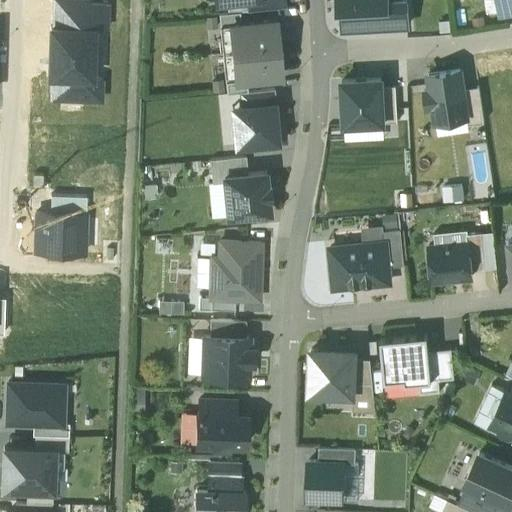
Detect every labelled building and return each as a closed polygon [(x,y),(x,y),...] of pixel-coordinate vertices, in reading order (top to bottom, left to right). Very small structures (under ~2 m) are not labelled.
[(88,0),(54,0),(54,26),(94,28),(105,28),(106,4),(88,4),(88,0)] [(337,0),(338,7),(342,6),(343,26),(408,23),(406,0),(337,0)] [(511,0),(498,0),(501,13),(511,10),(511,0)] [(239,9),(218,11),(222,51),(232,50),(229,22),(240,21),(239,9)] [(240,21),(229,22),(232,50),(277,45),(275,17),(240,21)] [(54,26),(50,26),(49,57),(52,58),(52,66),(49,66),(48,75),(52,75),(51,97),(100,98),(100,77),(92,77),(94,28),(54,26)] [(277,45),(232,50),(234,77),(245,76),(280,73),(277,45)] [(232,50),(222,51),(226,91),(237,89),(246,88),(245,76),(234,77),(232,50)] [(461,68),(428,72),(430,89),(425,89),(427,104),(432,103),(434,120),(467,115),(463,87),(461,68)] [(381,77),(342,79),(345,122),(383,120),(381,85),(381,77)] [(381,85),(383,120),(397,119),(396,84),(381,85)] [(483,120),(479,85),(463,87),(467,115),(468,122),(483,120)] [(237,89),(239,103),(272,100),(273,101),(275,101),(273,86),(246,88),(237,89)] [(231,104),(235,142),(276,138),(283,137),(281,121),(275,122),(273,101),(272,100),(239,103),(231,104)] [(245,153),(209,157),(211,181),(223,179),(223,174),(246,171),(245,153)] [(246,171),(223,174),(223,179),(226,213),(268,209),(268,210),(269,210),(269,208),(268,208),(267,196),(269,195),(268,183),(266,183),(265,170),(265,169),(263,169),(264,169),(246,171)] [(444,185),(445,198),(464,197),(462,183),(444,185)] [(49,210),(84,211),(84,195),(50,193),(49,210)] [(34,209),(33,250),(86,252),(88,211),(84,211),(49,210),(34,209)] [(400,227),(382,229),(383,240),(386,240),(388,265),(404,263),(400,227)] [(434,231),(435,243),(467,240),(466,232),(468,232),(467,228),(434,231)] [(468,232),(466,232),(467,240),(468,240),(471,268),(485,266),(481,231),(468,232)] [(260,240),(218,238),(218,255),(218,265),(210,265),(210,284),(217,284),(217,295),(234,296),(258,296),(259,269),(254,269),(254,256),(259,256),(260,240)] [(383,240),(330,245),(334,285),(389,280),(388,265),(386,240),(383,240)] [(435,243),(429,244),(432,280),(471,276),(471,268),(468,240),(467,240),(435,243)] [(218,255),(196,254),(195,284),(210,284),(210,265),(218,265),(218,255)] [(217,295),(198,294),(198,306),(234,307),(234,296),(217,295)] [(245,318),(209,317),(208,333),(244,334),(245,318)] [(208,333),(203,333),(202,373),(246,374),(246,360),(251,360),(252,345),(247,345),(247,334),(244,334),(208,333)] [(416,333),(380,337),(384,378),(404,377),(404,381),(419,379),(431,378),(429,348),(418,349),(416,333)] [(337,350),(328,350),(328,347),(311,346),(309,390),(353,392),(354,380),(354,356),(355,348),(338,347),(337,350)] [(451,346),(429,348),(431,378),(439,377),(454,376),(451,346)] [(370,356),(354,356),(354,380),(358,380),(358,392),(374,393),(370,356)] [(431,378),(419,379),(420,391),(440,389),(439,377),(431,378)] [(32,422),(62,422),(62,421),(63,382),(7,381),(6,421),(32,422)] [(511,391),(509,390),(507,389),(502,400),(496,402),(493,408),(495,415),(492,422),(499,425),(502,432),(508,435),(511,433),(511,391)] [(234,398),(198,396),(198,410),(234,412),(234,398)] [(198,410),(196,410),(195,440),(212,441),(211,445),(227,446),(228,442),(245,442),(246,412),(234,412),(198,410)] [(32,433),(68,435),(68,421),(62,421),(62,422),(32,422),(32,433)] [(32,433),(31,445),(52,446),(67,447),(68,435),(32,433)] [(2,486),(26,487),(50,488),(52,446),(31,445),(4,444),(2,486)] [(355,446),(319,445),(319,459),(343,459),(343,460),(355,461),(355,446)] [(511,494),(511,465),(479,450),(465,481),(467,482),(498,497),(509,502),(511,494)] [(238,458),(208,457),(208,473),(237,474),(238,458)] [(319,459),(308,458),(307,497),(342,498),(342,488),(346,484),(346,474),(343,470),(343,460),(343,459),(319,459)] [(208,473),(207,473),(207,487),(195,487),(194,511),(211,511),(242,511),(243,489),(239,489),(240,474),(237,474),(208,473)] [(490,511),(498,497),(467,482),(458,502),(479,511),(490,511)] [(50,502),(50,488),(26,487),(25,501),(50,502)] [(479,511),(458,502),(448,497),(442,510),(446,511),(479,511)] [(15,500),(15,511),(19,511),(49,511),(50,502),(25,501),(15,500)]
